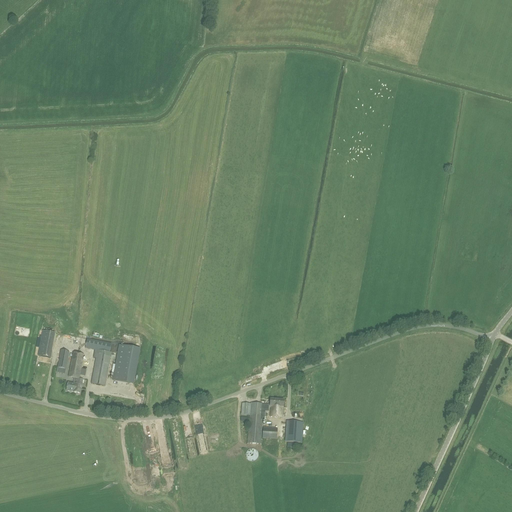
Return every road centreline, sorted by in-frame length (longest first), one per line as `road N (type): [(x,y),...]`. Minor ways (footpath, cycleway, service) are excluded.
road 1 (unclassified): [(492,338),(450,326),(385,335),(201,407),(144,419),(95,416),(0,392)]
road 2 (tertiary): [(415,511),(492,338)]
